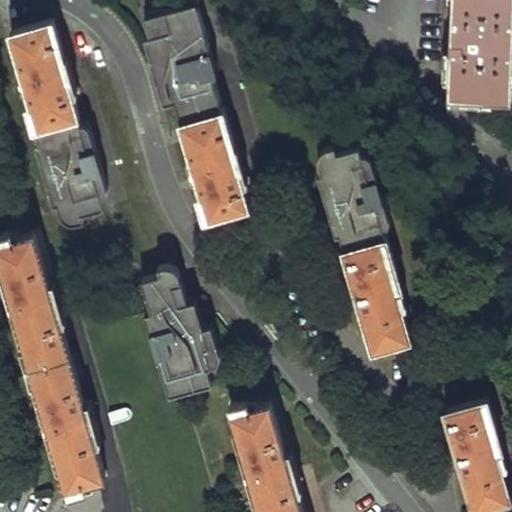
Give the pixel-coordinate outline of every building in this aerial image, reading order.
[(182,112),(225,100),(216,72),(220,70),(197,0),(191,0),(144,15),(151,34),(155,50),(158,54),(162,55),(166,56),(170,56),(174,71),(170,72),(178,99),(182,112)] [(511,0),(452,0),(449,95),(511,98),(511,0)] [(30,104),(36,125),(41,140),(36,141),(56,203),(60,202),(62,212),(65,216),(69,219),(76,221),(82,220),(86,218),(84,211),(92,209),(87,193),(101,189),(96,170),(103,168),(97,146),(88,149),(77,113),(67,79),(75,76),(56,16),(14,28),(27,68),(19,71),(25,88),(30,87),(35,103),(30,104)] [(166,102),(178,99),(170,72),(174,71),(170,56),(166,56),(162,55),(158,54),(155,50),(151,34),(145,36),(166,102)] [(225,100),(182,112),(197,157),(189,160),(196,179),(200,177),(205,191),(201,196),(209,215),(250,202),(238,166),(246,164),(225,100)] [(86,110),(77,113),(88,149),(97,146),(86,110)] [(316,174),(336,235),(381,219),(375,202),(383,200),(375,173),(368,176),(357,144),(334,151),(332,144),(328,145),(323,147),(319,151),(318,155),(317,159),(317,164),(320,173),(316,174)] [(96,170),(101,189),(109,187),(103,168),(96,170)] [(87,193),(92,209),(106,204),(101,189),(87,193)] [(386,234),(381,219),(336,235),(340,249),(344,247),(386,234)] [(51,433),(67,490),(84,485),(82,479),(100,473),(90,438),(87,439),(83,423),(91,421),(85,401),(81,403),(57,318),(53,319),(48,302),(60,299),(53,276),(46,277),(32,227),(23,229),(22,224),(0,231),(0,256),(10,291),(5,293),(11,311),(16,310),(25,343),(21,345),(32,381),(36,380),(45,414),(41,415),(46,433),(51,433)] [(344,247),(376,345),(409,335),(395,290),(403,288),(386,234),(344,247)] [(151,309),(144,310),(168,394),(212,383),(183,278),(182,275),(179,269),(175,265),(168,263),(162,263),(158,264),(160,272),(142,277),(151,309)] [(300,511),(292,485),(289,486),(284,471),(293,467),(272,396),(257,401),(255,394),(230,401),(246,460),(242,462),(248,481),(253,480),(260,511),(300,511)] [(446,410),(475,506),(511,494),(511,493),(499,449),(505,447),(488,395),(446,410)]
